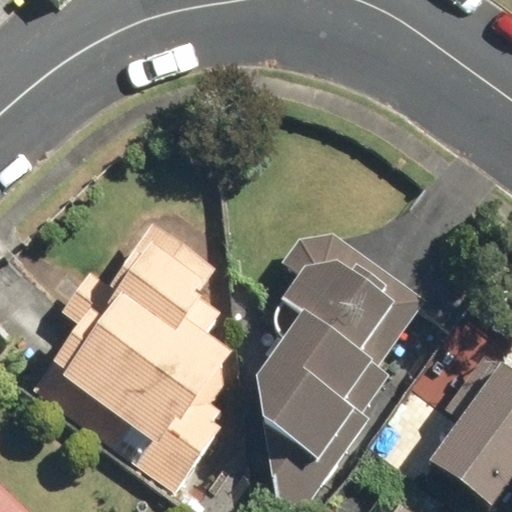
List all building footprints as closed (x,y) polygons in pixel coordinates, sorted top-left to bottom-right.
[(30,396),(173,499),(229,422),(201,402),(230,361),(205,343),(223,317),(198,299),(216,274),(152,228),(107,290),(88,277),(57,320),(75,333),(30,396)] [(276,509),(279,511),(308,511),(371,426),(360,418),(387,381),(376,373),(425,305),(332,238),(298,245),(280,269),(297,281),(262,329),(280,343),(251,384),(276,509)] [(410,391),(364,455),(416,493),(430,474),(482,511),(489,511),(511,481),(511,384),(481,362),(443,414),(410,391)] [(404,511),(370,487),(352,511),(404,511)] [(14,511),(0,498),(0,511),(14,511)]
